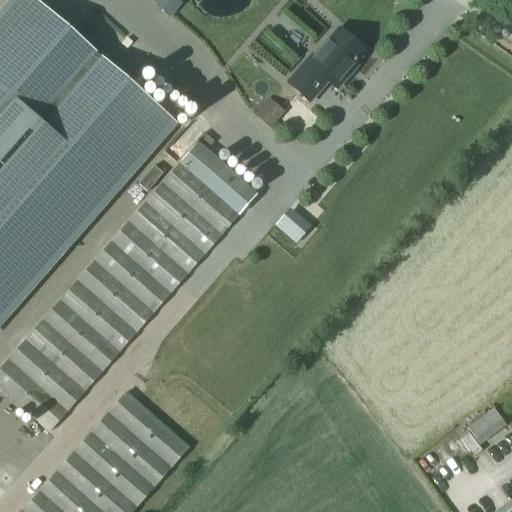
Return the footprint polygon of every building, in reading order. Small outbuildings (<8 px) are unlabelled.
[(0,320),(172,124),(30,0),(14,0),(0,16),(0,320)] [(161,0),(157,5),(170,17),(181,6),(174,0),(161,0)] [(190,24),(205,8),(196,0),(189,0),(178,12),(190,24)] [(337,34),(289,88),(309,106),(328,85),(337,92),(357,70),(355,68),(366,55),(337,34)] [(198,146),(0,371),(0,392),(49,436),(258,198),(198,146)] [(309,232),(290,215),(279,227),(298,244),(309,232)] [(195,299),(180,316),(192,327),(207,310),(195,299)] [(125,395),(22,511),(136,511),(190,451),(125,395)] [(494,412),(466,433),(478,449),(506,429),(494,412)]
